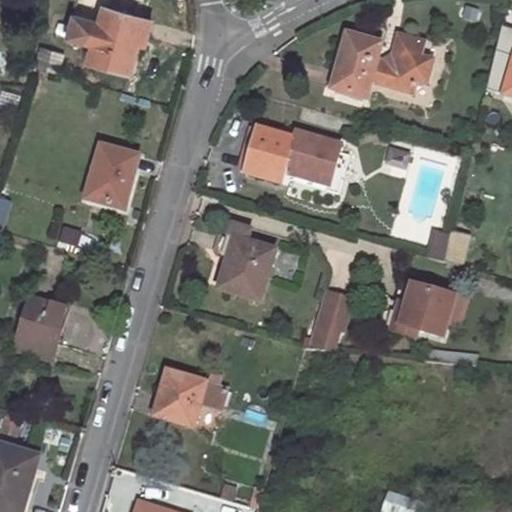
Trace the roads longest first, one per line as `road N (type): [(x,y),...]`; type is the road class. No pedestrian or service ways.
road 1 (residential): [(221,47),(85,511)]
road 2 (residential): [(221,47),(341,0)]
